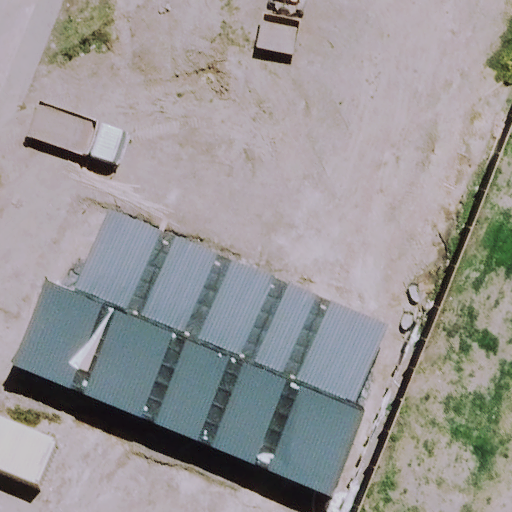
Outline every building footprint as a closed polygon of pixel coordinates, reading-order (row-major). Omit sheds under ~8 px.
[(0,0),(0,56),(45,0),(0,0)] [(511,0),(240,0),(119,316),(277,376),(297,324),(236,301),(296,144),(363,170),(378,128),(458,159),(511,15),(511,0)] [(121,93),(43,26),(0,76),(0,95),(69,154),(121,93)] [(119,316),(107,311),(29,511),(225,511),(277,376),(119,316)] [(467,511),(482,484),(416,449),(383,511),(467,511)]
